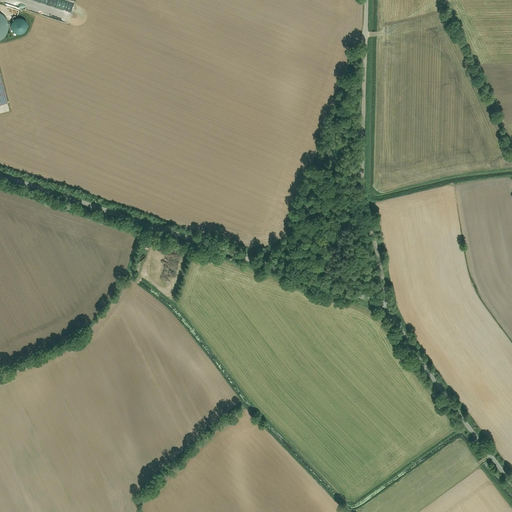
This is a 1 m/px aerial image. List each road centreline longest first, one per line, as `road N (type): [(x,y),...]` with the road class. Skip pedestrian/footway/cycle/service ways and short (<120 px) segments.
road 1 (residential): [(386,304),(0,175)]
road 2 (unclassified): [(386,304),(363,185),(366,0)]
road 3 (unclassified): [(511,477),(386,304)]
